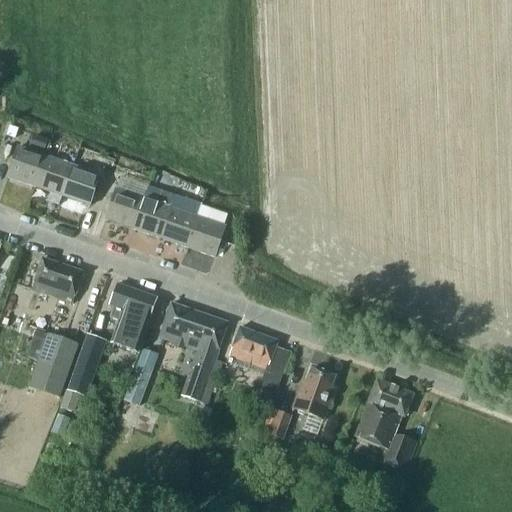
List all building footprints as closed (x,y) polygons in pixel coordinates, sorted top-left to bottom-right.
[(35,138),(31,149),(42,153),(46,142),(35,138)] [(7,179),(34,189),(45,158),(17,149),(7,179)] [(34,189),(61,198),(71,168),(45,158),(34,189)] [(89,207),(99,177),(71,168),(61,198),(89,207)] [(105,221),(132,231),(143,201),(115,191),(105,221)] [(132,231),(159,240),(170,210),(169,210),(174,197),(161,193),(157,205),(143,201),(132,231)] [(186,249),(197,219),(170,210),(159,240),(186,249)] [(186,249),(214,259),(224,228),(221,227),(224,218),(200,210),(197,219),(186,249)] [(20,323),(24,324),(39,330),(59,337),(68,312),(55,307),(57,300),(71,305),(82,274),(41,260),(31,291),(20,323)] [(156,300),(116,286),(109,307),(121,312),(110,344),(137,353),(156,300)] [(191,367),(207,373),(197,401),(208,404),(222,364),(214,361),(227,325),(170,305),(158,339),(196,352),(191,367)] [(268,369),(277,343),(239,329),(228,358),(265,371),(258,391),(274,397),(283,374),(268,369)] [(77,346),(47,335),(28,388),(58,399),(77,346)] [(88,337),(68,395),(85,401),(105,343),(88,337)] [(157,357),(143,352),(124,401),(138,407),(157,357)] [(292,410),(322,421),(334,390),(330,388),(334,377),(312,369),(302,395),(298,394),(292,410)] [(378,466),(402,476),(415,445),(393,436),(401,417),(403,418),(412,396),(376,382),(354,438),(384,451),(378,466)] [(68,415),(74,401),(64,397),(58,411),(68,415)] [(261,434),(283,442),(292,418),(270,410),(261,434)] [(339,475),(345,459),(337,456),(331,472),(339,475)]
